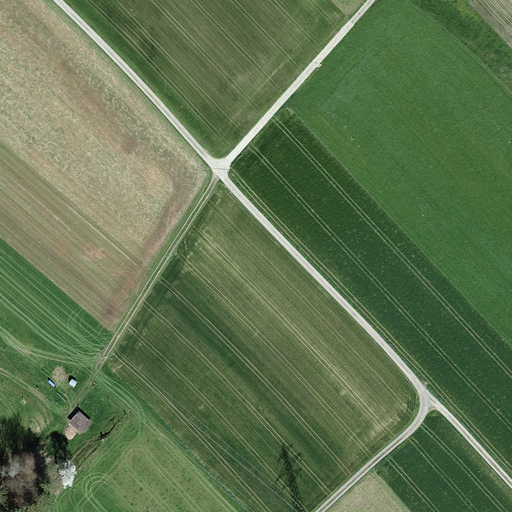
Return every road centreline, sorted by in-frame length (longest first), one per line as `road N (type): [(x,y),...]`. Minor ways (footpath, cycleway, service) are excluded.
road 1 (track): [(319,511),(413,426),(425,392),(53,0)]
road 2 (track): [(108,348),(219,171),(372,0)]
road 3 (unclassified): [(425,392),(511,485)]
